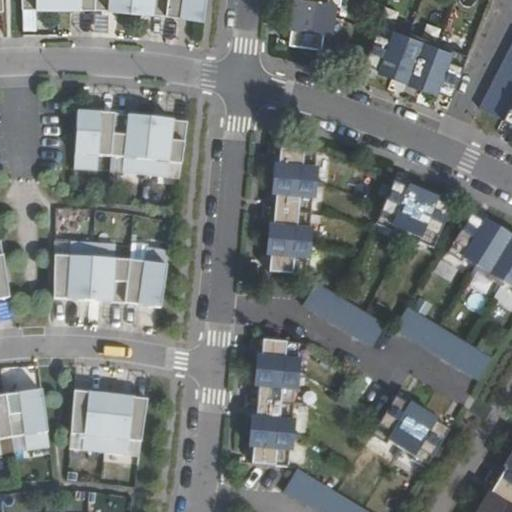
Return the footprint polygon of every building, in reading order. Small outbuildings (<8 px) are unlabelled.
[(21,0),(22,12),(36,11),(36,3),(45,3),(46,11),(58,10),(71,11),(71,2),(80,2),(80,11),(94,11),(109,12),(109,4),(118,4),(118,12),(131,13),(143,14),(143,6),(153,7),(152,15),(180,19),(181,10),(190,11),(188,20),(202,21),(205,0),(21,0)] [(288,46),(333,52),(335,34),(331,34),(334,4),(338,4),(338,0),(289,0),(286,29),(290,29),(288,46)] [(80,2),(71,2),(71,11),(80,11),(80,2)] [(45,3),(36,3),(36,11),(46,11),(45,3)] [(118,4),(109,4),(109,12),(118,12),(118,4)] [(153,7),(143,6),(143,14),(152,15),(153,7)] [(190,11),(181,10),(180,19),(188,20),(190,11)] [(380,22),(364,64),(379,70),(378,74),(434,96),(435,92),(452,99),(468,57),(452,50),(451,54),(437,47),(437,49),(410,36),(409,38),(395,32),(396,29),(380,22)] [(511,43),(479,109),(501,120),(511,125),(511,43)] [(169,164),(182,165),(188,122),(172,120),(171,127),(161,126),(163,119),(151,117),(138,116),(138,123),(129,122),(130,114),(114,113),(99,112),(99,120),(89,120),(90,111),(77,111),(74,169),(97,171),(98,156),(124,159),(122,174),(167,178),(169,164)] [(99,112),(90,111),(89,120),(99,120),(99,112)] [(138,116),(130,114),(129,122),(138,123),(138,116)] [(172,120),(163,119),(161,126),(171,127),(172,120)] [(314,170),(316,153),(280,149),(268,273),(303,276),(305,261),(309,261),(312,231),(308,231),(311,201),(315,201),(318,171),(314,170)] [(394,169),(376,211),(392,217),(394,214),(421,225),(420,229),(435,236),(453,194),(437,187),(439,184),(411,172),(409,176),(394,169)] [(511,294),(511,217),(491,206),(488,210),(473,202),(445,255),(459,263),(461,260),(473,266),(472,268),(498,283),(499,282),(511,289),(508,292),(511,294)] [(70,257),(54,256),(54,299),(68,299),(68,292),(77,292),(77,300),(90,300),(102,301),(103,293),(112,294),(111,302),(125,304),(139,305),(140,297),(149,299),(148,307),(160,309),(169,252),(147,249),(145,264),(129,261),(114,260),(115,245),(93,243),(70,242),(70,257)] [(437,257),(430,270),(447,280),(455,268),(437,257)] [(0,304),(10,303),(4,260),(0,260),(0,304)] [(373,349),(388,324),(317,283),(303,308),(373,349)] [(77,292),(68,292),(68,299),(77,300),(77,292)] [(112,294),(103,293),(102,301),(111,302),(112,294)] [(149,299),(140,297),(139,305),(148,307),(149,299)] [(393,330),(475,380),(489,357),(407,308),(393,330)] [(297,344),(261,341),(249,464),(284,468),(286,447),(290,447),(293,417),(289,417),(292,387),(296,387),(299,358),(295,357),(297,344)] [(123,397),(111,395),(99,394),(98,402),(89,401),(89,393),(74,392),(70,435),(84,436),(82,451),(126,456),(128,441),(141,443),(147,400),(132,398),(131,406),(122,405),(123,397)] [(0,458),(1,458),(0,452),(0,442),(24,439),(27,454),(50,450),(42,393),(29,394),(30,401),(21,402),(20,394),(0,396),(0,458)] [(99,394),(89,393),(89,401),(98,402),(99,394)] [(29,394),(20,394),(21,402),(30,401),(29,394)] [(423,467),(447,427),(430,417),(428,421),(404,407),(406,403),(391,395),(368,434),(383,443),(381,447),(405,461),(407,458),(423,467)] [(132,398),(123,397),(122,405),(131,406),(132,398)] [(511,511),(511,447),(502,464),(505,466),(490,493),(486,490),(473,511),(511,511)] [(369,511),(300,470),(285,493),(316,511),(369,511)]
